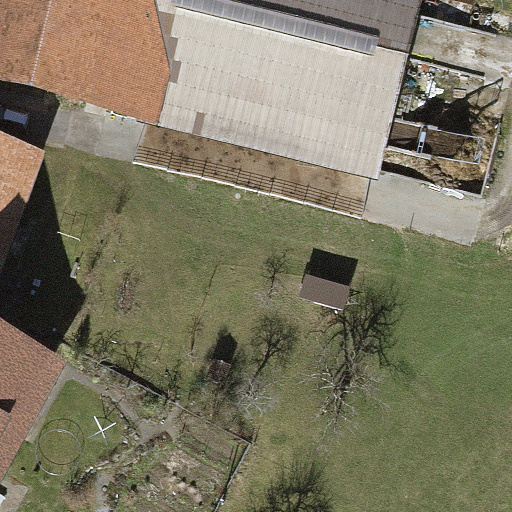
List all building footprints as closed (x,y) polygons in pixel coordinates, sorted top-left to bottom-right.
[(0,0),(0,86),(152,126),(153,123),(368,179),(414,0),(0,0)] [(0,148),(0,271),(42,165),(0,148)] [(312,209),(287,208),(287,251),(311,251),(312,209)] [(243,228),(200,218),(189,267),(231,277),(243,228)] [(197,286),(176,283),(173,303),(194,306),(197,286)] [(0,351),(0,481),(56,383),(0,351)]
